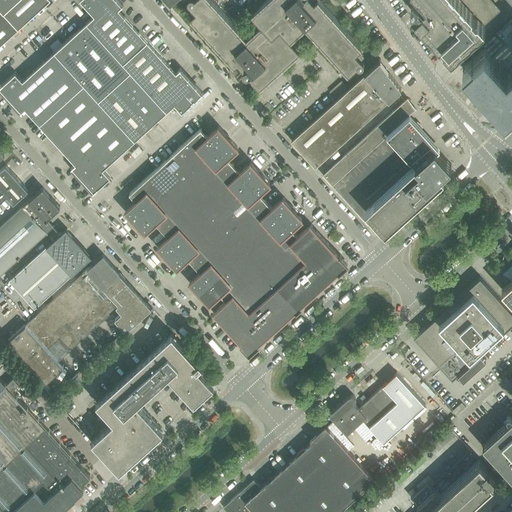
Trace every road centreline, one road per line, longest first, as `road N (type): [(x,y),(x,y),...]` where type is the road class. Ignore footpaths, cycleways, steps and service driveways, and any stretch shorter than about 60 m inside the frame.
road 1 (unclassified): [(240,382),(0,118)]
road 2 (unclassified): [(146,0),(379,256)]
road 3 (tertiary): [(240,382),(102,511)]
road 4 (tertiary): [(280,426),(419,299)]
road 5 (unknown): [(85,212),(223,84)]
road 6 (tertiary): [(379,256),(240,382)]
road 7 (tertiary): [(487,159),(379,256)]
road 8 (unclassified): [(449,105),(372,0)]
road 9 (tertiary): [(189,511),(280,426)]
road 10 (tertiary): [(419,299),(511,218)]
